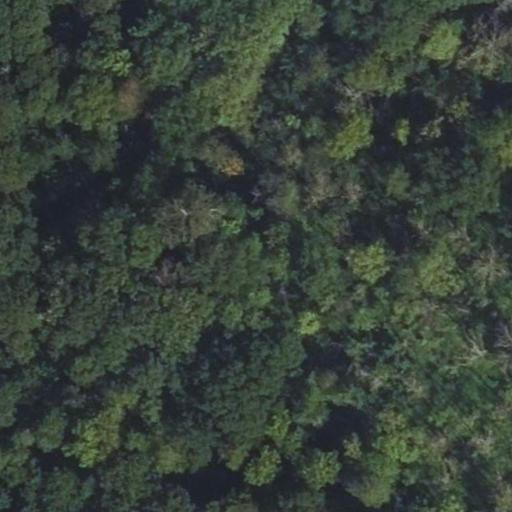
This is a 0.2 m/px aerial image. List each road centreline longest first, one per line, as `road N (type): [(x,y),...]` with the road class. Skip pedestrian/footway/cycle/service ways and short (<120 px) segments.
road 1 (unknown): [(0,248),(201,0)]
road 2 (unknown): [(106,511),(0,375)]
